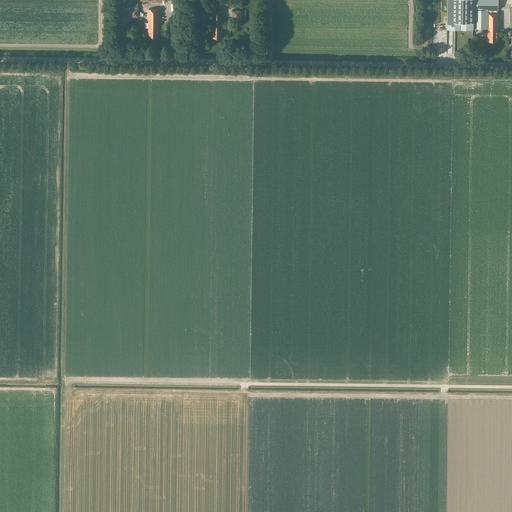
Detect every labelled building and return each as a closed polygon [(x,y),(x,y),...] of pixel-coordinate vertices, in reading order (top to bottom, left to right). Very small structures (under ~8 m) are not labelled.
[(487,42),(497,42),(498,14),(497,14),(497,10),(498,10),(497,0),(446,0),(446,29),(473,29),(473,28),(487,29),(487,42)] [(139,17),(139,8),(130,8),(130,17),(139,17)] [(158,37),(158,9),(148,9),(148,37),(158,37)] [(222,38),(222,10),(212,10),(212,38),(222,38)] [(241,19),(241,10),(232,10),(232,18),(241,19)]
